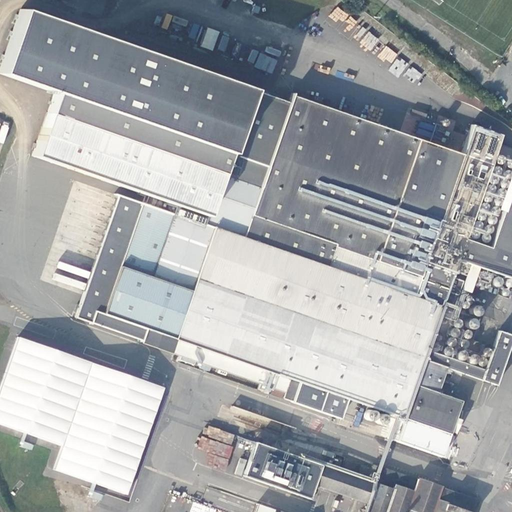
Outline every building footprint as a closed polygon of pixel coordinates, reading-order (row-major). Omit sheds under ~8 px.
[(369,52),(379,39),(336,7),(326,20),(369,52)] [(438,392),(447,367),(496,386),(511,339),(511,334),(498,330),(485,369),(427,349),(446,293),(457,296),(462,282),(451,279),(457,262),(511,281),(511,183),(489,250),(463,241),(489,166),(292,97),(290,102),(21,9),(0,66),(0,73),(55,93),(33,157),(145,196),(103,314),(156,333),(152,344),(288,392),(286,396),(285,400),(340,419),(347,399),(403,419),(450,436),(462,401),(438,392)] [(206,28),(200,46),(212,50),(218,32),(206,28)] [(385,45),(376,57),(388,66),(397,54),(385,45)] [(388,70),(398,78),(408,64),(398,56),(388,70)] [(413,83),(421,76),(413,66),(405,73),(413,83)] [(403,129),(420,128),(419,116),(402,117),(403,129)] [(418,133),(426,135),(428,127),(420,125),(418,133)] [(477,330),(480,320),(470,317),(467,327),(477,330)] [(163,387),(17,337),(0,384),(0,423),(61,445),(52,470),(125,495),(163,387)] [(225,471),(236,435),(207,426),(204,436),(200,435),(196,449),(207,452),(203,464),(225,471)] [(25,435),(23,447),(33,449),(35,436),(25,435)] [(472,511),(478,499),(411,476),(406,488),(393,484),(392,488),(367,480),(277,449),(266,445),(257,442),(245,477),(310,499),(314,486),(368,504),(365,511),(472,511)] [(242,476),(246,460),(238,458),(234,474),(242,476)] [(374,463),(367,480),(392,488),(393,484),(406,488),(411,476),(374,463)]
